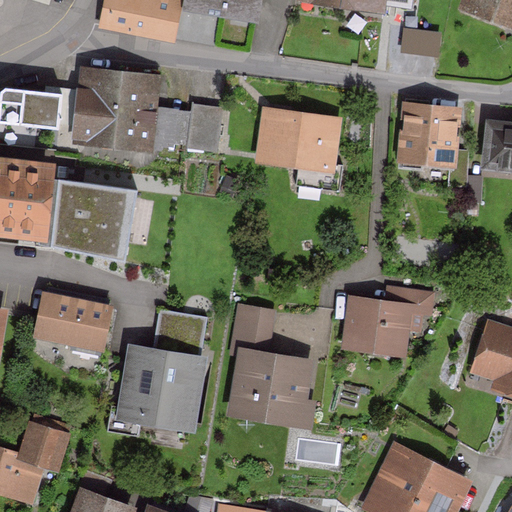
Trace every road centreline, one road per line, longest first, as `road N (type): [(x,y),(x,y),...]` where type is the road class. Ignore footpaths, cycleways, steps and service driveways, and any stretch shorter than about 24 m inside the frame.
road 1 (residential): [(67,37),(387,82)]
road 2 (residential): [(387,82),(369,273),(337,280),(317,301)]
road 3 (residential): [(387,82),(511,89)]
